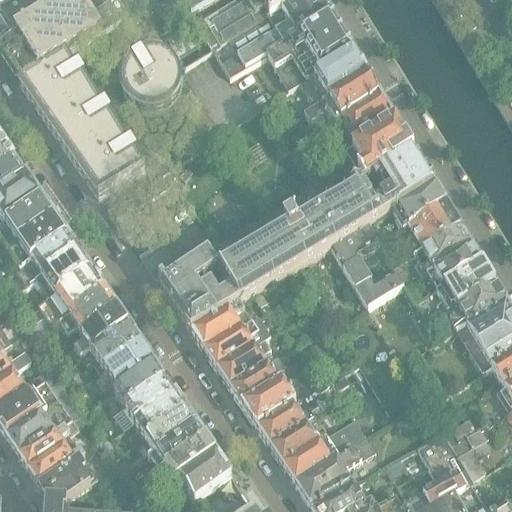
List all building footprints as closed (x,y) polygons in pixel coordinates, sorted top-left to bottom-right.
[(65,60),(111,32),(120,26),(121,26),(108,6),(89,17),(78,0),(20,0),(0,12),(0,14),(11,32),(5,36),(11,46),(0,52),(0,60),(18,87),(65,60)] [(0,0),(0,12),(20,0),(0,0)] [(221,0),(188,0),(197,15),(221,0)] [(215,56),(308,0),(243,0),(203,25),(207,30),(202,33),(215,56)] [(366,81),(330,22),(316,0),(308,0),(215,56),(213,57),(229,85),(267,63),(287,97),(283,100),(290,112),(297,124),(304,120),(366,81)] [(181,76),(170,57),(159,37),(167,32),(152,7),(121,26),(120,26),(141,60),(140,60),(132,65),(131,66),(127,71),(124,77),(122,84),(122,91),(123,98),(126,104),(130,109),(136,114),(142,117),(149,118),(156,118),(162,116),(163,116),(165,115),(171,111),(176,118),(198,105),(181,76)] [(5,36),(0,28),(0,52),(11,46),(5,36)] [(128,152),(108,121),(89,132),(84,124),(101,114),(82,83),(63,95),(58,87),(75,76),(65,60),(18,87),(31,106),(98,203),(144,175),(134,159),(115,170),(111,162),(128,152)] [(379,102),(378,100),(366,81),(304,120),(309,128),(326,118),(333,129),(341,124),(379,102)] [(393,129),(389,123),(391,122),(379,102),(341,124),(354,146),(357,151),(393,129)] [(286,129),(279,118),(270,123),(277,134),(286,129)] [(332,254),(375,229),(398,215),(434,192),(429,183),(429,184),(394,128),(393,129),(357,151),(354,146),(341,155),(356,180),(358,179),(365,189),(373,184),(375,188),(379,186),(388,200),(374,209),(360,187),(294,228),(293,226),(283,231),(284,232),(220,271),(210,259),(187,275),(178,264),(171,268),(160,251),(141,265),(160,293),(184,328),(190,338),(238,309),(239,310),(332,254)] [(0,175),(14,166),(14,165),(0,144),(0,175)] [(0,200),(26,183),(26,182),(25,182),(14,166),(0,175),(0,200)] [(0,222),(5,230),(41,205),(42,205),(26,183),(0,200),(0,222)] [(408,232),(445,209),(434,191),(434,192),(398,215),(408,232)] [(66,242),(58,229),(50,218),(41,205),(5,230),(0,233),(0,246),(1,245),(21,273),(66,242)] [(112,224),(126,214),(120,205),(106,215),(112,224)] [(416,258),(459,231),(445,209),(408,232),(409,233),(403,237),(416,258)] [(376,253),(378,250),(383,248),(379,240),(382,239),(375,229),(332,254),(344,273),(342,274),(344,277),(361,267),(357,261),(361,258),(362,260),(366,259),(376,253)] [(432,273),(470,250),(460,232),(459,231),(416,258),(413,260),(421,272),(428,267),(432,273)] [(36,286),(77,258),(78,258),(66,241),(66,242),(21,273),(32,289),(36,286)] [(436,295),(481,267),(470,250),(432,273),(426,277),(436,295)] [(37,295),(46,307),(90,277),(77,258),(36,286),(40,293),(37,295)] [(403,292),(395,277),(374,290),(361,267),(344,277),(367,315),(403,292)] [(453,314),(494,288),(481,267),(436,295),(447,314),(451,311),(453,314)] [(59,328),(103,296),(104,296),(91,277),(90,277),(46,307),(38,313),(51,333),(59,328)] [(456,339),(506,308),(495,290),(494,288),(453,314),(444,320),(456,339)] [(77,333),(82,341),(116,316),(103,296),(59,328),(67,340),(77,333)] [(511,317),(506,308),(456,339),(482,380),(491,375),(511,361),(511,317)] [(190,338),(203,357),(251,328),(244,318),(239,310),(238,309),(190,338)] [(90,358),(128,332),(117,315),(116,316),(82,341),(86,347),(74,355),(81,364),(90,358)] [(216,375),(270,344),(271,343),(258,324),(251,328),(203,357),(216,375)] [(104,377),(141,352),(134,342),(135,341),(128,332),(90,358),(104,377)] [(228,394),(276,366),(270,358),(272,357),(267,351),(272,347),(270,344),(216,375),(228,394)] [(117,396),(154,371),(155,371),(148,361),(141,352),(104,377),(117,396)] [(0,388),(29,368),(31,367),(25,357),(11,367),(9,372),(0,359),(0,388)] [(511,361),(491,375),(511,407),(511,361)] [(61,378),(50,362),(44,366),(55,381),(56,380),(57,381),(61,378)] [(282,390),(287,387),(281,377),(285,375),(277,364),(276,366),(228,394),(242,414),(282,390)] [(336,379),(329,367),(321,372),(328,384),(336,379)] [(0,418),(28,399),(19,386),(34,375),(29,368),(0,388),(0,418)] [(124,414),(165,386),(154,371),(117,396),(114,399),(124,414)] [(70,400),(57,381),(56,380),(55,381),(28,399),(0,418),(0,436),(19,464),(66,432),(84,420),(70,400)] [(343,390),(339,383),(333,387),(337,394),(343,390)] [(311,385),(288,399),(282,390),(242,414),(256,434),(302,407),(311,401),(319,396),(311,385)] [(134,428),(175,401),(165,386),(124,414),(134,428)] [(145,443),(186,416),(175,400),(175,401),(134,428),(145,443)] [(269,453),(315,425),(310,417),(318,412),(311,401),(302,407),(256,434),(269,453)] [(489,457),(478,439),(490,431),(487,426),(474,434),(456,445),(452,437),(448,431),(450,431),(437,409),(428,414),(471,485),(483,477),(476,465),(489,457)] [(155,458),(195,430),(186,416),(145,443),(155,458)] [(114,454),(103,437),(99,432),(101,431),(93,420),(85,425),(96,442),(95,442),(101,452),(105,457),(106,459),(114,454)] [(281,470),(328,443),(315,425),(269,453),(281,470)] [(456,445),(474,434),(469,426),(452,437),(456,445)] [(353,427),(328,443),(281,470),(294,490),(335,466),(337,465),(341,462),(333,450),(337,447),(344,459),(366,447),(353,427)] [(164,474),(206,446),(195,430),(155,458),(149,462),(160,477),(164,474)] [(19,464),(39,493),(82,464),(86,462),(80,454),(79,455),(68,440),(70,439),(66,432),(19,464)] [(468,491),(442,445),(421,457),(425,464),(423,465),(436,489),(436,488),(446,504),(465,493),(468,491)] [(175,489),(178,486),(216,460),(206,446),(164,474),(175,489)] [(346,477),(374,459),(366,447),(344,459),(341,462),(337,465),(335,466),(343,477),(346,477)] [(202,504),(232,483),(216,460),(178,486),(195,509),(202,504)] [(65,511),(65,509),(97,487),(82,464),(39,493),(49,508),(48,511),(65,511)] [(364,511),(366,511),(354,491),(353,490),(351,492),(335,466),(294,490),(309,511),(364,511)] [(399,511),(432,511),(446,504),(436,488),(436,489),(398,510),(399,511)] [(480,511),(480,510),(481,509),(470,494),(471,494),(469,491),(468,491),(465,493),(446,504),(432,511),(480,511)] [(399,511),(398,510),(394,503),(378,511),(373,511),(371,508),(366,511),(364,511),(399,511)]
